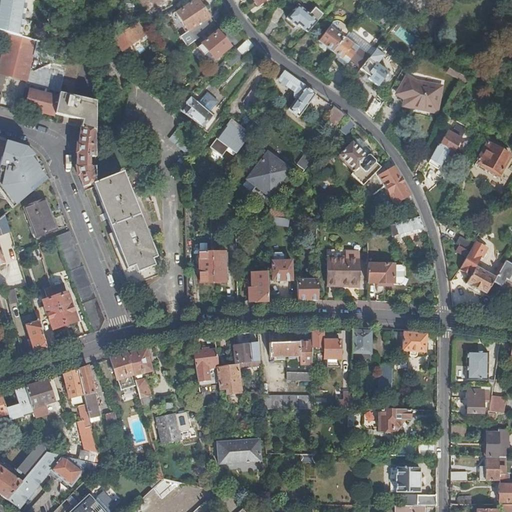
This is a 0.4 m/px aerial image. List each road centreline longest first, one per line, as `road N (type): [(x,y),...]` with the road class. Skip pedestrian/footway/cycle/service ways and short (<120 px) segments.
road 1 (residential): [(443,323),(435,247),(382,140),(274,58),(224,0)]
road 2 (residential): [(443,323),(310,313),(222,317),(124,339)]
road 3 (residential): [(0,126),(57,149),(124,339)]
road 4 (residential): [(444,511),(443,323)]
road 5 (residential): [(124,339),(0,380)]
